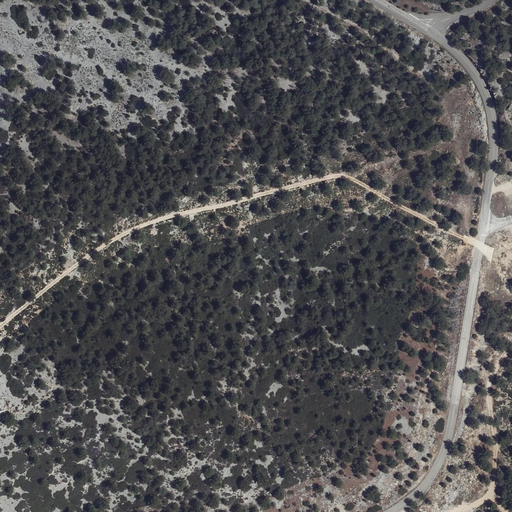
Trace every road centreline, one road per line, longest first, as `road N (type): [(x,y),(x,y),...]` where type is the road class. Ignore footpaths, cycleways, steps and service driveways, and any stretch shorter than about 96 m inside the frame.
road 1 (track): [(0,327),(105,243),(142,224),(333,169),(481,242)]
road 2 (unclassified): [(482,232),(447,437),(429,476),(392,511)]
road 3 (unclassified): [(425,33),(451,49),(481,86),(492,149),(482,232)]
road 4 (track): [(511,347),(487,389),(497,444),(493,496),(507,511)]
